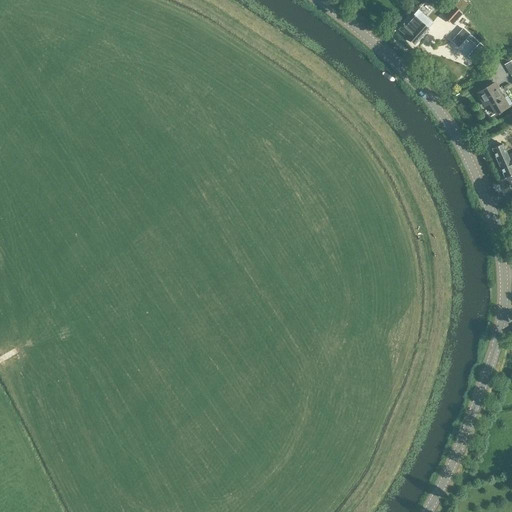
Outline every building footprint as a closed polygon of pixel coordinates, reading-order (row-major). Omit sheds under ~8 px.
[(443,17),(452,26),(462,15),(453,7),(443,17)] [(427,28),(431,25),(425,19),(423,21),(421,19),(419,21),(413,15),(406,24),(405,24),(399,30),(408,38),(407,38),(414,45),(428,29),(427,28)] [(464,56),(476,69),(486,59),(474,46),(464,56)] [(509,107),(498,88),(495,83),(477,94),(482,103),(484,102),(486,106),(489,104),(496,115),(509,107)] [(511,175),(511,167),(510,163),(511,161),(511,153),(507,156),(502,144),(492,149),(505,179),(511,175)]
